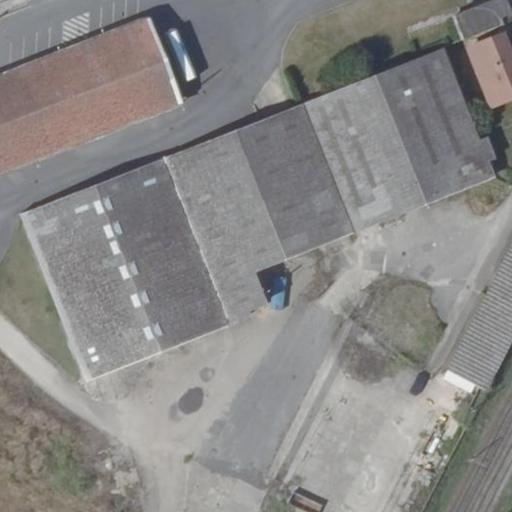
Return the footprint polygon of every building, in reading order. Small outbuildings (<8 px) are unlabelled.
[(459,35),(510,14),(503,0),(477,0),(447,12),(456,36),(459,35)] [(183,105),(162,53),(149,19),(0,78),(0,177),(180,106),(183,105)] [(495,32),(463,45),(478,87),(511,75),(495,32)] [(470,140),(435,44),(404,57),(454,186),(483,175),(482,171),(477,158),(482,156),(476,139),(470,140)] [(404,57),(305,97),(353,226),(454,186),(404,57)] [(511,91),(511,75),(478,87),(485,103),(511,91)] [(284,105),(278,89),(250,100),(256,117),(284,105)] [(260,299),(248,268),(353,226),(305,97),(284,105),(256,117),(19,214),(87,377),(243,314),(241,307),(260,299)] [(511,221),(432,369),(455,382),(511,272),(511,221)]
